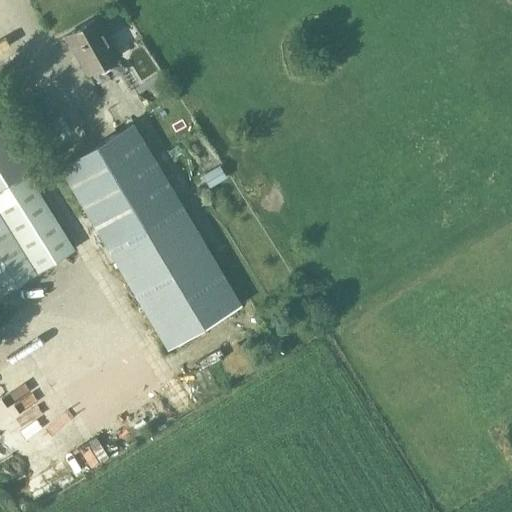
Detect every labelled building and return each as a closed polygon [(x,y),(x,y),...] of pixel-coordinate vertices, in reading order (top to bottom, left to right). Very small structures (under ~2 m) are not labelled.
[(88,75),(120,57),(98,18),(66,36),(88,75)] [(61,107),(45,113),(53,137),(70,132),(61,107)] [(133,123),(60,167),(169,349),(242,305),(133,123)] [(0,295),(1,296),(75,250),(0,130),(0,295)] [(219,166),(203,176),(209,187),(226,176),(219,166)] [(11,393),(27,382),(20,373),(5,384),(11,393)] [(89,433),(101,456),(127,442),(115,419),(89,433)]
